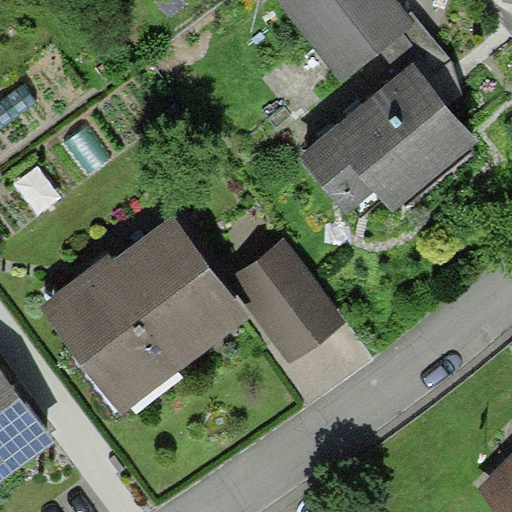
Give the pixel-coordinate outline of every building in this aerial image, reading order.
[(390,7),(384,0),(293,0),(334,51),(390,7)] [(463,121),(407,50),(302,133),(332,170),(358,150),(384,183),(463,121)] [(231,295),(169,214),(119,251),(109,238),(47,285),(119,379),(231,295)] [(334,295),(283,230),(236,267),(287,331),(334,295)] [(0,353),(0,452),(48,418),(0,353)] [(511,446),(492,469),(508,484),(511,502),(511,446)] [(384,511),(345,497),(337,511),(384,511)]
